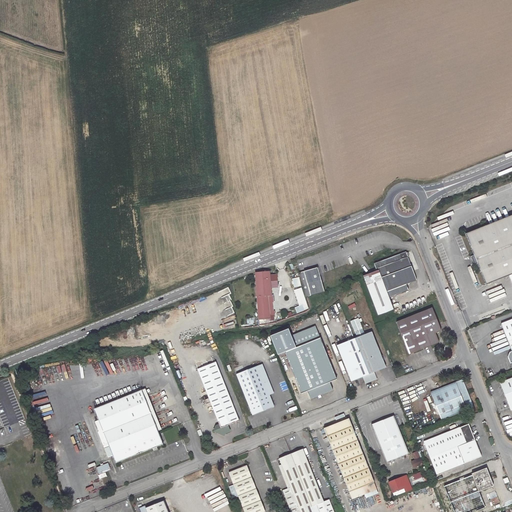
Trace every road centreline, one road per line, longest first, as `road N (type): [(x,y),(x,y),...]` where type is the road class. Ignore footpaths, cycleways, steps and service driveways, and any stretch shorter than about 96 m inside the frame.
road 1 (unclassified): [(467,357),(81,511)]
road 2 (secondary): [(0,365),(364,221)]
road 3 (unknown): [(197,448),(164,377),(77,389),(67,406)]
road 4 (unknown): [(233,450),(209,431),(176,344),(177,332),(195,322)]
road 5 (unknown): [(478,314),(452,232),(460,219),(511,200)]
road 6 (unclassified): [(467,357),(420,236)]
